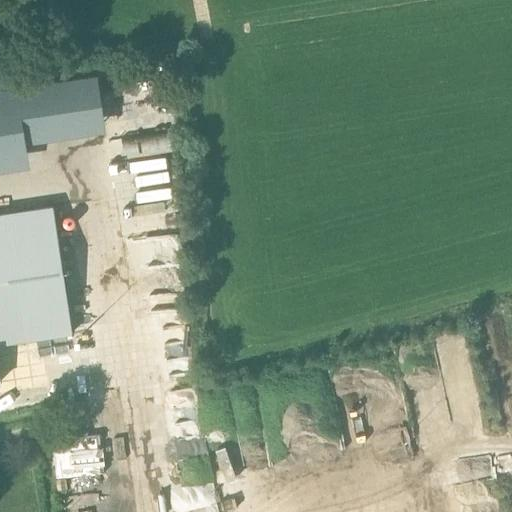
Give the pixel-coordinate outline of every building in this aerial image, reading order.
[(104,149),(82,163),(90,177),(113,163),(104,149)] [(0,344),(71,333),(52,207),(0,214),(0,382),(1,383),(0,374),(0,349),(0,348),(0,344)] [(168,280),(169,253),(142,253),(142,279),(168,280)] [(0,450),(50,437),(40,398),(0,408),(0,450)] [(333,421),(344,418),(338,398),(328,401),(333,421)] [(94,509),(116,507),(115,498),(94,500),(94,509)]
